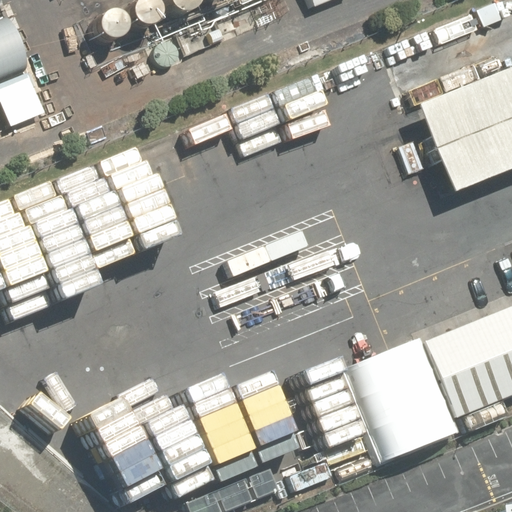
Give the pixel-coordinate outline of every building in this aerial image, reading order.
[(124,35),(129,32),(134,29),(137,24),(138,18),(137,11),(134,6),(130,2),(125,0),(113,0),(111,1),(106,5),(103,10),(101,16),(102,21),(104,27),(108,31),(113,34),(118,35),(124,35)] [(162,19),(166,15),(170,10),(171,4),(170,0),(136,0),(136,2),(137,8),(139,13),(144,18),(150,20),(156,20),(162,19)] [(79,17),(78,19),(76,20),(74,23),(73,25),(72,28),(72,30),(72,33),(73,35),(74,38),(76,40),(78,42),(80,43),(82,44),(85,45),(87,45),(90,45),(93,44),(95,43),(97,42),(99,40),(100,37),(102,35),(102,32),(102,30),(102,27),(101,25),(100,22),(99,20),(97,18),(95,17),(92,16),(90,15),(87,15),(85,15),(82,16),(80,17),(79,17)] [(9,21),(0,24),(0,91),(32,79),(9,21)] [(511,82),(421,118),(456,204),(511,181),(511,82)] [(511,306),(416,344),(448,425),(511,400),(511,306)]
